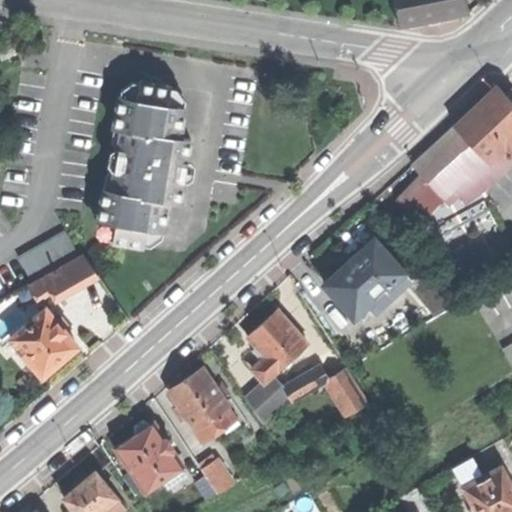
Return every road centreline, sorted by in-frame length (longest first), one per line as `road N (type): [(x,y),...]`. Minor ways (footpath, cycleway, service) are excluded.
road 1 (secondary): [(0,480),(461,64)]
road 2 (secondary): [(90,0),(461,64)]
